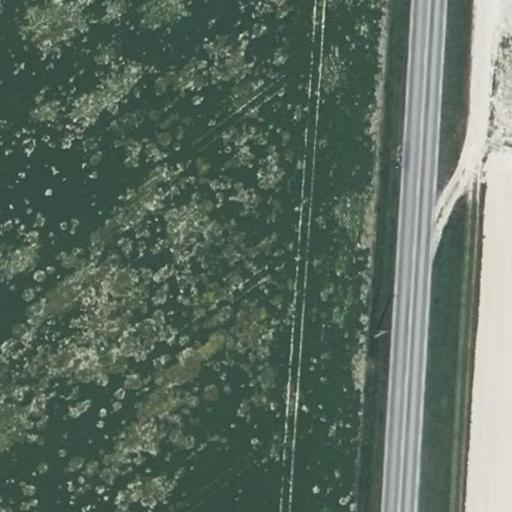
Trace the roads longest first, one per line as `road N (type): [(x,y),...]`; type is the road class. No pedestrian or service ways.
road 1 (primary): [(400,511),(430,0)]
road 2 (track): [(419,193),(467,141),(477,0)]
